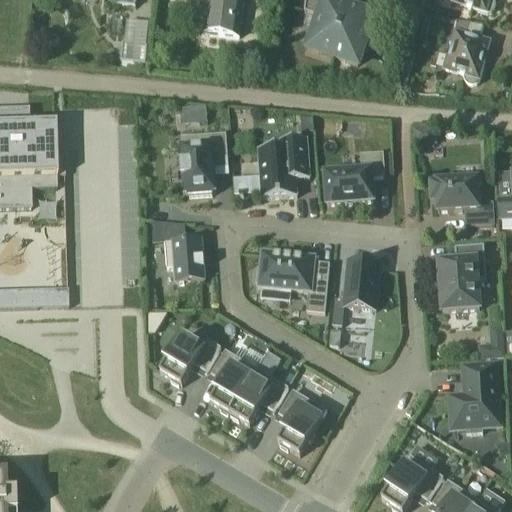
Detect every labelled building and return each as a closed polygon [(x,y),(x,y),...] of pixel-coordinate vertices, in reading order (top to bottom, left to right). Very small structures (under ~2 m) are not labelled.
[(105,7),(135,10),(136,0),(104,0),(103,16),(104,16),(105,7)] [(208,0),(204,36),(238,40),(243,0),(208,0)] [(329,0),(306,0),(304,15),(316,19),(307,44),(312,46),(309,53),(357,69),(373,20),(328,6),(329,0)] [(493,3),(492,2),(491,2),(489,1),(489,0),(453,0),(452,5),(472,11),(471,13),(487,18),(488,17),(489,17),(490,17),(492,16),(492,15),(493,15),(494,13),(495,11),(495,10),(495,9),(495,7),(495,6),(494,4),(493,3)] [(143,68),(151,25),(128,21),(121,64),(143,68)] [(478,87),(479,86),(479,85),(484,69),(482,69),(488,46),(479,44),(483,29),(469,27),(457,25),(455,34),(454,34),(449,51),(451,51),(445,73),(464,79),(463,81),(463,82),(464,83),(464,84),(465,85),(466,87),(467,88),(469,89),(470,89),(472,89),(473,89),(474,89),(475,89),(477,88),(478,87)] [(208,126),(207,109),(183,110),(184,126),(208,126)] [(0,213),(31,212),(31,193),(56,191),(56,180),(56,179),(64,179),(64,159),(56,159),(55,151),(55,127),(29,128),(29,111),(0,111),(0,213)] [(313,122),(300,123),(301,136),(314,135),(313,122)] [(187,137),(206,136),(205,127),(186,128),(187,137)] [(228,171),(226,138),(182,141),(184,169),(181,169),(182,183),(185,183),(186,199),(189,199),(189,201),(212,200),(212,197),(215,197),(213,172),(228,171)] [(310,182),(307,142),(280,144),(280,151),(259,153),(262,203),(297,200),(296,183),(310,182)] [(361,175),(325,178),(328,209),(374,206),(372,182),(385,181),(384,157),(360,158),(361,175)] [(511,177),(499,177),(500,203),(499,203),(500,223),(511,222),(511,173),(511,174),(511,177)] [(114,230),(140,230),(139,176),(113,177),(114,230)] [(235,196),(258,195),(258,180),(235,181),(235,196)] [(436,188),(431,188),(432,206),(435,206),(437,206),(438,216),(465,215),(466,231),(494,229),(493,207),(480,208),(478,183),(436,185),(436,188)] [(204,284),(201,244),(165,246),(167,273),(175,272),(177,286),(204,284)] [(477,285),(487,284),(484,249),(455,251),(456,266),(439,267),(443,316),(480,313),(477,285)] [(314,267),(315,263),(263,258),(261,273),(257,273),(256,288),(259,289),(259,292),(309,297),(307,317),(325,318),(330,268),(314,267)] [(348,265),(343,311),(375,314),(380,269),(348,265)] [(0,310),(39,308),(39,296),(0,297),(0,310)] [(505,356),(505,331),(492,332),(493,357),(505,356)] [(206,376),(221,352),(208,344),(202,353),(182,341),(160,377),(182,390),(194,369),(206,376)] [(257,373),(226,354),(211,379),(223,386),(211,407),(230,418),(257,373)] [(494,370),(465,373),(466,393),(459,402),(451,402),(454,431),(467,430),(467,438),(482,437),(482,429),(498,428),(494,370)] [(288,392),(257,373),(230,418),(250,430),(262,409),(274,417),(288,392)] [(306,402),(293,395),(278,419),(290,426),(278,447),(300,460),(322,424),(301,412),(306,402)] [(443,481),(411,460),(382,504),(394,511),(406,511),(416,498),(428,505),(443,481)] [(0,482),(0,511),(14,511),(14,500),(2,500),(2,482),(0,482)] [(437,511),(472,511),(478,504),(448,485),(432,509),(437,511)]
